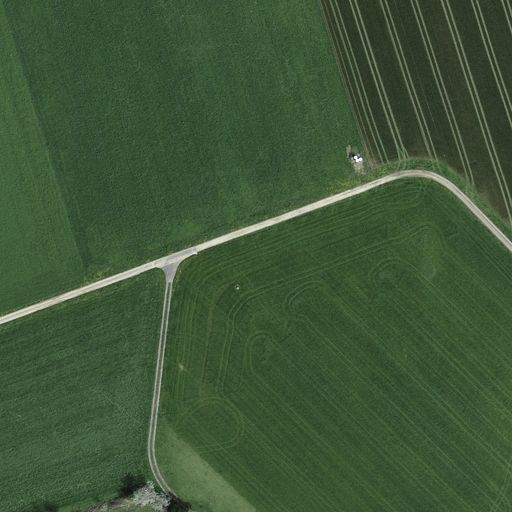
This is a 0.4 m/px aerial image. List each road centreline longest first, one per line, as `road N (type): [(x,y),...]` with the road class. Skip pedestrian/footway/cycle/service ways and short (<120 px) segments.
road 1 (track): [(0,320),(404,173),(446,183),(511,247)]
road 2 (track): [(170,258),(151,452),(166,488),(195,511)]
